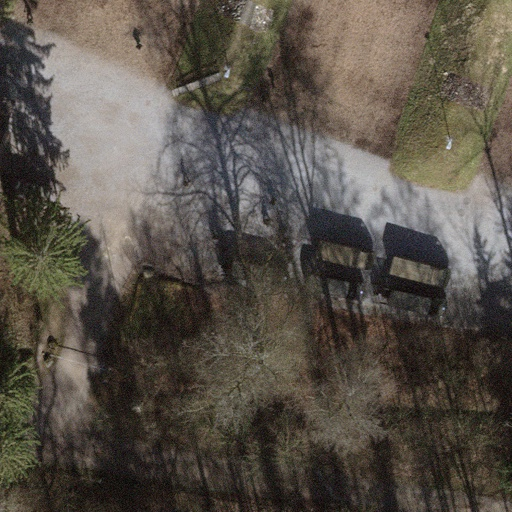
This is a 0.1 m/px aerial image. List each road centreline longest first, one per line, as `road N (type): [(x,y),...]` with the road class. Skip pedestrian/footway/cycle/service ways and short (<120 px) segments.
road 1 (track): [(0,440),(452,511)]
road 2 (track): [(67,451),(78,362),(141,179)]
